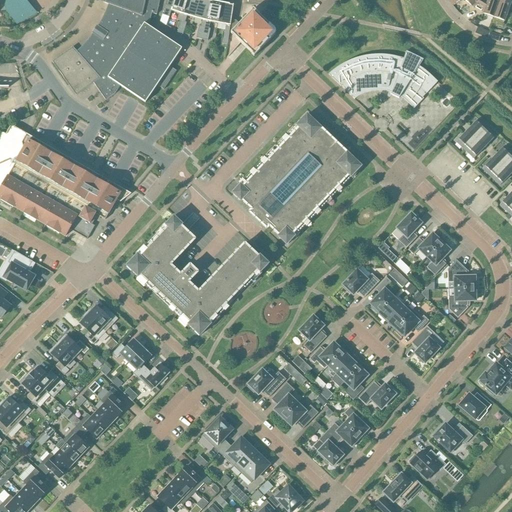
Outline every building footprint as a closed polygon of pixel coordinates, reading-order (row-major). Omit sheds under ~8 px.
[(34,13),(23,0),(9,0),(8,1),(7,6),(8,11),(17,23),(34,13)] [(103,0),(103,3),(108,5),(103,16),(97,27),(99,28),(95,34),(93,33),(86,42),(77,52),(73,47),(52,62),(76,96),(94,83),(106,101),(115,94),(120,86),(145,103),(157,85),(164,90),(176,71),(170,67),(182,49),(146,25),(150,20),(152,14),(157,15),(159,0),(103,0)] [(167,0),(166,4),(167,4),(163,15),(169,17),(171,11),(179,13),(177,20),(181,21),(187,0),(167,0)] [(199,0),(187,0),(181,21),(177,33),(183,35),(186,23),(185,22),(187,16),(194,18),(199,0)] [(196,38),(202,40),(211,1),(208,0),(199,0),(194,18),(202,20),(200,27),(199,26),(196,38)] [(488,0),(487,0),(464,0),(472,7),(473,6),(483,13),(488,0)] [(494,18),(500,0),(487,0),(488,0),(483,13),(483,14),(494,18)] [(503,0),(500,0),(494,18),(504,22),(511,3),(503,0)] [(210,22),(218,24),(222,3),(211,1),(202,40),(208,41),(210,29),(209,29),(210,22)] [(222,3),(218,24),(226,25),(224,32),(223,32),(221,44),(227,45),(233,5),(222,3)] [(254,57),(274,36),(275,35),(275,34),(275,33),(275,32),(275,31),(275,30),(274,29),(270,25),(276,18),(269,10),(268,10),(267,9),(266,9),(265,10),(260,15),(253,9),(239,24),(236,21),(232,20),(231,33),(252,54),(251,54),(254,57)] [(489,32),(477,28),(475,34),(486,39),(489,32)] [(501,36),(489,32),(486,39),(499,42),(501,36)] [(355,100),(355,98),(360,95),(365,93),(371,91),(378,90),(385,91),(392,92),(391,95),(399,99),(400,97),(407,102),(413,108),(414,109),(424,99),(423,98),(438,82),(430,75),(420,67),(423,60),(406,52),(404,59),(394,56),(384,55),(373,55),(363,57),(353,59),(344,64),(336,68),(328,74),(341,87),(342,86),(355,100)] [(240,186),(232,194),(233,195),(241,202),(242,201),(252,210),(251,211),(255,214),(257,213),(265,221),(264,223),(269,227),(279,236),(278,237),(286,245),(294,237),(292,235),(296,231),(298,233),(305,226),(303,223),(307,219),(309,222),(309,221),(316,215),(316,214),(314,212),(318,208),(320,210),(326,203),(327,203),(325,201),(328,197),(331,199),(337,192),(335,190),(339,185),(341,188),(342,187),(351,177),(349,175),(353,171),(355,173),(361,167),(307,116),(301,121),(301,122),(303,124),(299,128),(297,126),(287,136),(289,138),(285,142),(283,140),(277,147),(276,147),(278,149),(275,153),(272,151),(272,152),(266,158),(265,159),(268,161),(264,165),(262,163),(261,163),(255,170),(257,172),(253,176),(251,174),(244,181),(246,183),(242,187),(240,185),(240,186)] [(476,122),(467,131),(476,139),(487,127),(484,125),(482,127),(476,122)] [(0,199),(10,206),(12,206),(13,207),(14,208),(15,208),(17,210),(27,215),(59,159),(62,154),(54,150),(53,149),(43,144),(41,143),(36,140),(35,139),(25,133),(11,125),(5,135),(0,131),(0,199)] [(487,127),(476,139),(485,148),(494,139),(488,133),(490,130),(487,127)] [(462,148),(465,151),(476,139),(467,131),(459,140),(464,145),(462,148)] [(476,139),(465,151),(468,154),(470,151),(476,157),(485,148),(476,139)] [(502,149),(494,158),(502,166),(511,155),(511,152),(510,151),(508,154),(502,149)] [(59,159),(27,215),(43,224),(43,225),(45,226),(46,226),(48,227),(51,229),(57,233),(90,176),(92,172),(89,170),(87,169),(77,163),(76,162),(66,157),(64,156),(62,154),(59,159)] [(511,155),(502,166),(511,174),(511,173),(511,155)] [(488,175),(491,178),(502,166),(494,158),(485,167),(491,172),(488,175)] [(502,166),(491,178),(494,181),(497,178),(502,183),(511,174),(502,166)] [(90,176),(57,233),(65,237),(67,233),(69,230),(87,240),(91,233),(95,226),(92,225),(90,223),(95,215),(97,216),(105,220),(116,200),(117,201),(119,202),(120,203),(122,202),(130,195),(131,194),(130,193),(123,190),(121,189),(112,183),(110,182),(100,176),(99,175),(92,172),(90,176)] [(505,212),(508,215),(511,210),(511,196),(510,195),(502,204),(508,209),(505,212)] [(411,214),(397,229),(403,234),(397,240),(406,249),(417,237),(413,233),(421,224),(418,221),(419,220),(413,214),(412,215),(411,214)] [(195,240),(192,237),(181,226),(182,225),(174,217),(127,267),(200,336),(268,264),(260,257),(259,258),(244,244),(198,293),(188,283),(198,273),(190,265),(180,275),(170,266),(195,240)] [(418,251),(426,259),(442,242),(435,235),(434,236),(432,235),(424,243),(419,239),(408,251),(414,256),(418,251)] [(431,263),(426,268),(435,276),(446,265),(441,260),(450,251),(448,250),(449,248),(442,242),(426,259),(431,263)] [(400,248),(395,253),(399,258),(404,253),(400,248)] [(10,264),(3,277),(7,280),(26,290),(34,277),(29,274),(26,273),(32,262),(14,251),(7,263),(10,264)] [(396,258),(391,253),(387,257),(392,262),(396,258)] [(448,270),(448,283),(448,290),(453,290),(477,289),(477,279),(475,279),(475,277),(467,277),(467,275),(467,274),(467,273),(466,272),(467,271),(456,261),(448,270)] [(366,280),(357,271),(343,285),(344,286),(342,288),(349,294),(350,292),(353,295),(357,291),(364,298),(380,282),(372,274),(366,280)] [(385,289),(390,284),(385,279),(377,288),(382,292),(370,304),(372,306),(371,307),(377,313),(393,296),(385,289)] [(411,295),(416,290),(410,285),(405,290),(411,295)] [(0,319),(1,320),(12,306),(3,300),(8,294),(0,287),(0,319)] [(449,297),(449,310),(458,319),(468,308),(467,307),(467,306),(468,306),(468,305),(468,304),(468,301),(475,301),(475,299),(477,299),(477,289),(453,290),(454,297),(449,297)] [(418,293),(412,299),(418,304),(424,298),(418,293)] [(393,296),(377,313),(383,319),(384,317),(387,321),(402,305),(393,296)] [(389,325),(396,331),(414,311),(413,310),(411,313),(406,309),(411,303),(407,300),(402,305),(387,321),(391,324),(389,325)] [(91,309),(87,314),(102,329),(106,332),(118,319),(105,307),(101,311),(96,307),(92,310),(91,309)] [(422,318),(414,311),(396,331),(402,337),(403,335),(405,337),(413,328),(418,332),(429,321),(424,316),(422,318)] [(439,312),(435,316),(440,320),(444,316),(439,312)] [(83,320),(80,324),(85,328),(80,333),(93,345),(98,340),(106,332),(102,329),(87,314),(82,319),(83,320)] [(450,315),(447,318),(453,324),(456,321),(450,315)] [(303,346),(311,354),(327,337),(319,330),(323,326),(320,324),(321,322),(315,316),(314,318),(313,317),(299,331),(309,341),(303,346)] [(427,327),(411,343),(418,350),(415,354),(419,357),(417,359),(423,364),(424,363),(425,363),(439,349),(429,340),(435,334),(427,327)] [(57,344),(73,359),(81,351),(84,355),(89,350),(80,341),(75,345),(67,337),(63,341),(62,339),(57,344)] [(120,355),(128,363),(143,347),(139,342),(137,344),(134,340),(125,349),(121,345),(112,354),(117,359),(120,355)] [(66,367),(73,359),(57,344),(53,349),(54,350),(51,354),(59,362),(55,367),(65,376),(69,371),(66,367)] [(324,369),(327,366),(343,350),(336,344),(335,345),(333,344),(325,353),(320,348),(310,359),(315,364),(317,362),(324,369)] [(133,374),(138,379),(147,369),(143,365),(151,356),(147,353),(148,352),(143,347),(128,363),(136,370),(133,374)] [(327,366),(332,371),(329,374),(333,378),(337,375),(351,360),(348,357),(349,356),(343,350),(327,366)] [(298,356),(292,362),(299,368),(304,362),(298,356)] [(351,360),(337,375),(346,383),(361,367),(355,361),(354,363),(351,360)] [(488,389),(486,390),(493,396),(494,394),(495,395),(505,384),(511,389),(511,387),(511,366),(506,361),(500,368),(495,364),(486,375),(485,374),(479,380),(481,381),(480,382),(488,389)] [(304,362),(299,368),(306,375),(312,369),(304,362)] [(147,369),(138,379),(152,392),(159,384),(161,385),(166,380),(164,379),(170,372),(165,367),(164,369),(160,365),(155,370),(154,370),(151,373),(147,369)] [(29,375),(48,393),(60,380),(51,371),(47,376),(38,367),(34,371),(33,370),(29,375)] [(346,383),(349,387),(344,392),(353,401),(358,395),(364,390),(359,385),(367,376),(366,374),(367,373),(361,367),(346,383)] [(272,380),(262,371),(248,385),(249,386),(248,387),(254,393),(255,392),(258,395),(262,391),(269,398),(286,380),(279,372),(272,380)] [(36,406),(48,393),(29,375),(24,380),(25,381),(22,385),(30,393),(26,397),(36,406)] [(318,377),(313,382),(322,390),(326,385),(318,377)] [(95,382),(89,389),(94,394),(100,387),(95,382)] [(374,382),(358,399),(366,406),(371,400),(381,409),(395,395),(394,394),(395,393),(390,387),(389,389),(385,385),(381,389),(374,382)] [(294,391),(286,383),(271,399),(278,406),(274,410),(276,412),(275,413),(282,420),(298,403),(290,396),(294,391)] [(79,384),(74,388),(79,393),(84,388),(79,384)] [(100,401),(104,405),(118,417),(126,409),(117,401),(122,396),(113,388),(100,401)] [(88,389),(84,394),(89,399),(94,394),(88,389)] [(320,394),(315,400),(324,407),(329,402),(320,394)] [(468,396),(458,407),(474,421),(484,409),(487,412),(491,407),(479,397),(475,402),(468,396)] [(82,397),(76,403),(80,407),(86,401),(82,397)] [(0,404),(0,405),(19,424),(31,411),(22,402),(18,406),(9,398),(5,401),(4,400),(0,404)] [(298,403),(282,420),(289,427),(290,425),(292,427),(295,423),(303,430),(318,414),(310,407),(306,411),(298,403)] [(0,430),(7,436),(19,424),(0,405),(0,430)] [(118,417),(104,405),(98,411),(111,424),(118,417)] [(349,419),(344,424),(361,440),(367,433),(366,431),(368,429),(359,421),(364,416),(352,406),(344,414),(349,419)] [(328,408),(324,412),(329,416),(333,412),(328,408)] [(61,414),(70,422),(74,417),(66,409),(61,414)] [(111,424),(98,411),(91,418),(105,431),(111,424)] [(75,428),(84,436),(88,431),(97,440),(105,431),(91,418),(88,414),(75,428)] [(504,414),(500,418),(506,422),(509,418),(504,414)] [(316,421),(311,427),(316,432),(321,426),(316,421)] [(218,422),(200,440),(216,456),(225,447),(219,442),(228,433),(227,431),(227,428),(226,426),(224,425),(221,426),(218,422)] [(334,424),(326,432),(338,443),(343,438),(351,447),(353,445),(354,446),(361,440),(344,424),(339,429),(334,424)] [(438,430),(433,435),(434,436),(433,437),(450,453),(456,446),(458,447),(463,442),(465,445),(473,437),(462,427),(455,434),(445,425),(439,431),(438,430)] [(51,428),(44,436),(48,440),(55,432),(51,428)] [(63,441),(66,444),(80,457),(88,448),(80,440),(84,436),(75,428),(63,441)] [(338,443),(326,432),(319,440),(324,446),(318,452),(319,453),(318,454),(323,460),(325,458),(333,466),(334,465),(335,466),(341,460),(340,459),(343,456),(334,448),(338,443)] [(31,435),(26,440),(31,444),(35,440),(31,435)] [(44,436),(37,443),(41,447),(48,440),(44,436)] [(482,441),(477,447),(483,452),(488,446),(486,445),(488,443),(485,441),(484,443),(482,441)] [(216,456),(231,470),(248,452),(238,442),(229,451),(225,447),(216,456)] [(80,457),(66,444),(60,451),(74,464),(80,457)] [(31,451),(27,455),(31,459),(35,455),(31,451)] [(74,464),(60,451),(54,458),(67,470),(74,464)] [(415,456),(409,462),(427,479),(438,468),(440,470),(445,465),(431,451),(426,456),(422,452),(416,458),(415,456)] [(248,452),(231,470),(238,477),(256,458),(248,452)] [(67,470),(54,458),(50,454),(38,467),(46,475),(50,471),(59,479),(67,470)] [(200,455),(195,461),(203,469),(209,463),(200,455)] [(238,477),(248,486),(265,468),(256,458),(238,477)] [(449,462),(443,469),(450,475),(456,481),(457,482),(463,476),(462,474),(456,469),(449,462)] [(179,475),(196,491),(204,484),(207,486),(211,482),(200,471),(195,475),(187,467),(179,475)] [(23,482),(27,486),(40,499),(49,490),(40,482),(44,478),(35,469),(23,482)] [(4,478),(8,481),(14,474),(11,471),(4,478)] [(179,475),(172,482),(189,499),(196,491),(179,475)] [(225,475),(218,484),(223,488),(231,480),(225,475)] [(396,481),(384,493),(393,502),(401,494),(407,500),(421,486),(413,477),(408,482),(401,475),(400,477),(399,476),(395,480),(396,481)] [(189,499),(172,482),(165,489),(179,502),(183,506),(189,499)] [(232,483),(227,489),(238,501),(244,494),(232,483)] [(263,485),(258,490),(262,495),(267,490),(263,485)] [(40,499),(27,486),(20,493),(34,506),(40,499)] [(278,490),(268,499),(277,509),(282,504),(289,511),(291,511),(292,511),(294,511),(296,510),(297,508),(297,506),(304,500),(303,500),(302,499),(300,498),(298,497),(297,496),(288,487),(281,494),(278,490)] [(166,506),(162,510),(163,511),(173,511),(171,510),(179,502),(165,489),(157,498),(166,506)] [(227,490),(220,496),(225,501),(231,495),(227,490)] [(27,511),(34,506),(20,493),(14,499),(27,511)] [(27,511),(14,499),(10,496),(0,506),(0,511),(1,511),(27,511)] [(225,502),(220,497),(216,501),(221,507),(225,502)] [(396,511),(381,498),(374,505),(381,511),(396,511)] [(272,511),(275,510),(266,501),(256,510),(258,511),(272,511)] [(220,511),(213,503),(208,508),(211,511),(220,511)]
